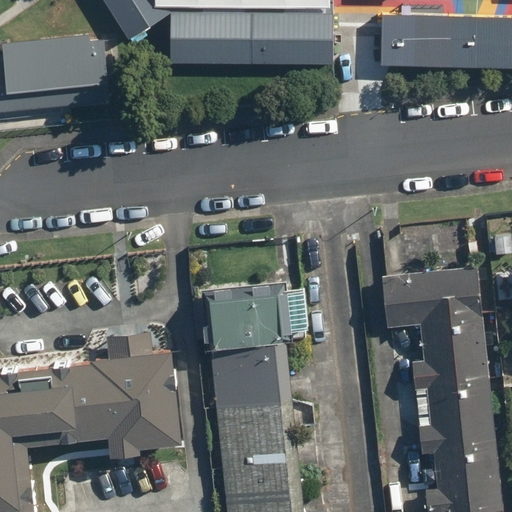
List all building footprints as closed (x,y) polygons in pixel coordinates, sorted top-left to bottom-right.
[(116,0),(133,24),(169,0),(116,0)] [(179,1),(173,1),(174,55),(337,52),(336,0),(333,0),(332,1),(179,1)] [(511,9),(382,8),(381,56),(511,57),(511,9)] [(0,111),(102,104),(97,33),(0,40),(0,111)] [(416,511),(484,511),(498,511),(477,269),(379,278),(383,325),(414,323),(417,359),(406,360),(415,455),(425,455),(428,485),(414,486),(416,511)] [(275,333),(304,330),(299,278),(262,281),(196,288),(218,511),(285,511),(269,343),(276,342),(275,333)] [(40,511),(35,442),(97,437),(99,459),(137,456),(136,449),(174,446),(167,355),(149,357),(147,334),(101,338),(103,367),(0,375),(0,511),(40,511)]
